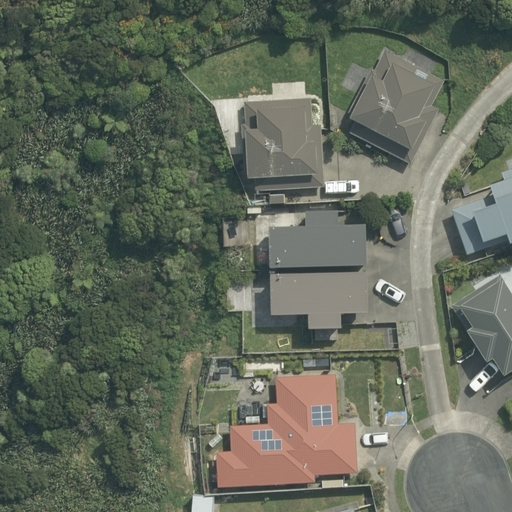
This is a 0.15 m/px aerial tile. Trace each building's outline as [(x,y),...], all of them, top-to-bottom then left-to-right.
[(350,130),(411,161),(439,106),(432,103),(444,79),(385,49),(375,69),(371,66),(347,112),(356,117),(350,130)] [(248,189),(326,185),(323,125),(314,125),(313,97),(244,100),(245,119),(238,119),(241,180),(248,179),(248,189)] [(452,207),(468,253),(483,248),(485,253),(511,242),(511,168),(493,175),(499,190),(452,207)] [(270,266),(367,264),(367,224),(340,224),(340,210),(307,211),(307,225),(270,226),(270,266)] [(368,312),(367,270),(269,273),(271,314),(308,313),(309,327),(342,326),(341,313),(368,312)] [(495,356),(505,374),(511,369),(511,290),(503,276),(498,280),(495,275),(448,306),(469,341),(474,337),(489,360),(495,356)] [(216,452),(218,487),(315,482),(315,474),(357,472),(354,422),(338,422),(335,372),(276,375),(277,401),(266,402),(267,421),(231,423),(233,451),(216,452)] [(192,493),(191,511),(213,511),(214,494),(192,493)]
